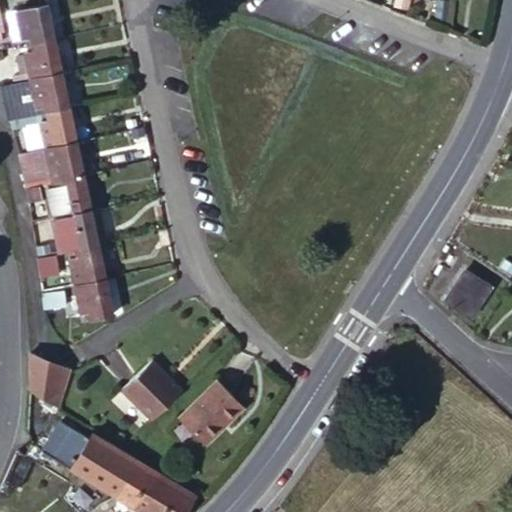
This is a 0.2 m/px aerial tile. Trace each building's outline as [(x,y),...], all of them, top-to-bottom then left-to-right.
[(26,33),(27,38),(53,32),(45,0),(42,0),(20,5),(25,28),(26,33)] [(435,4),(434,15),(447,16),(448,5),(446,4),(435,4)] [(21,34),(26,33),(25,28),(20,5),(15,6),(21,34)] [(53,32),(27,38),(29,46),(34,72),(60,66),(53,32)] [(34,72),(29,46),(24,47),(30,73),(34,72)] [(8,50),(0,51),(0,70),(13,67),(8,50)] [(67,101),(60,66),(34,72),(37,87),(41,104),(41,106),(67,101)] [(37,87),(34,72),(30,73),(5,80),(11,111),(41,104),(37,87)] [(5,80),(0,81),(0,89),(4,103),(8,117),(9,118),(42,108),(41,106),(41,104),(11,111),(5,80)] [(73,126),(67,101),(41,106),(42,108),(43,115),(49,142),(56,140),(75,136),(73,126)] [(43,115),(42,108),(9,118),(12,129),(21,127),(26,148),(45,143),(39,117),(43,115)] [(45,143),(49,142),(43,115),(39,117),(45,143)] [(82,171),(75,136),(56,140),(49,142),(52,155),(55,168),(57,177),(63,176),(82,171)] [(52,155),(49,142),(45,143),(50,169),(55,168),(52,155)] [(26,148),(14,151),(22,184),(57,177),(55,168),(50,169),(45,143),(26,148)] [(90,170),(82,171),(90,206),(98,205),(90,170)] [(90,206),(82,171),(63,176),(57,177),(58,185),(64,212),(90,206)] [(58,185),(57,177),(22,184),(26,200),(46,196),(56,194),(54,185),(58,185)] [(54,185),(56,194),(60,213),(64,212),(58,185),(54,185)] [(46,196),(49,215),(52,215),(60,213),(56,194),(46,196)] [(98,205),(90,206),(93,218),(97,240),(105,238),(98,205)] [(70,238),(72,246),(97,240),(93,218),(90,206),(64,212),(68,227),(70,238)] [(68,227),(64,212),(60,213),(66,240),(70,238),(68,227)] [(60,213),(52,215),(60,248),(67,247),(72,246),(70,238),(66,240),(60,213)] [(80,280),(105,275),(97,240),(72,246),(74,254),(80,280)] [(56,252),(40,255),(45,274),(60,271),(56,252)] [(69,255),(75,282),(80,280),(74,254),(69,255)] [(489,277),(463,260),(444,287),(471,304),(489,277)] [(113,310),(105,275),(80,280),(86,307),(88,316),(113,310)] [(80,280),(75,282),(81,308),(86,307),(80,280)] [(63,285),(49,289),(53,304),(67,300),(63,285)] [(61,364),(23,347),(23,386),(47,401),(61,364)] [(149,415),(180,384),(163,369),(149,355),(120,385),(149,415)] [(214,376),(178,413),(205,440),(242,403),(214,376)] [(59,416),(41,447),(40,448),(69,466),(88,434),(59,416)] [(88,434),(69,466),(94,480),(99,484),(121,449),(91,431),(88,434)] [(121,449),(99,484),(113,491),(134,457),(121,449)] [(37,460),(20,453),(4,490),(21,498),(37,460)] [(129,501),(151,466),(134,457),(113,491),(129,501)] [(142,508),(163,474),(154,468),(151,466),(129,501),(142,508)] [(142,508),(148,511),(180,511),(194,493),(163,474),(142,508)]
